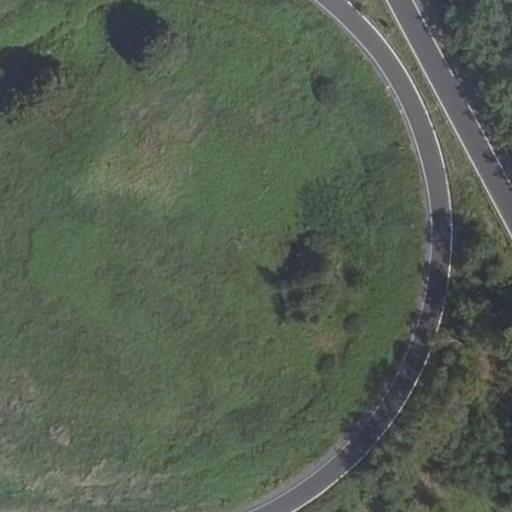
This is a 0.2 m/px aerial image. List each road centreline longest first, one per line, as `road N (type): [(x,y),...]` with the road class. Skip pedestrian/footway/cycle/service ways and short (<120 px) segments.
road 1 (trunk): [(322,0),(392,73),(425,153),(440,249),(426,326),(402,386),(353,451),(278,511)]
road 2 (trunk): [(511,212),(398,0)]
